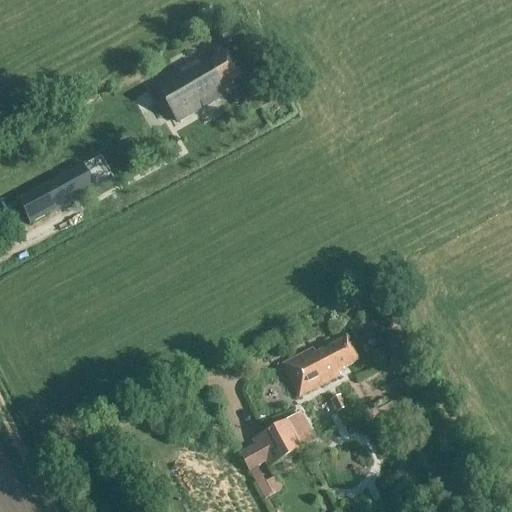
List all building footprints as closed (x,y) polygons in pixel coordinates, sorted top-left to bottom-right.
[(215,31),(224,48),(246,36),(237,19),(215,31)] [(238,80),(224,54),(205,65),(203,61),(157,88),(178,123),(234,90),(231,84),(238,80)] [(240,100),(248,116),(284,97),(276,82),(240,100)] [(105,153),(112,166),(156,143),(149,130),(142,134),(140,130),(146,127),(140,116),(125,124),(132,139),(105,153)] [(28,227),(91,193),(78,168),(15,203),(28,227)] [(357,363),(345,339),(312,355),(310,351),(281,366),(297,399),(339,378),(336,373),(357,363)] [(225,362),(234,386),(249,381),(240,357),(225,362)] [(327,404),(334,417),(345,411),(338,398),(327,404)] [(285,422),(300,451),(315,443),(299,414),(285,422)] [(353,414),(345,418),(352,435),(361,431),(353,414)] [(253,446),(240,454),(237,456),(247,475),(248,474),(256,470),(264,465),(267,471),(301,451),(300,451),(285,422),(251,442),(253,446)] [(256,470),(248,474),(263,501),(279,493),(280,491),(273,480),(264,485),(256,470)]
